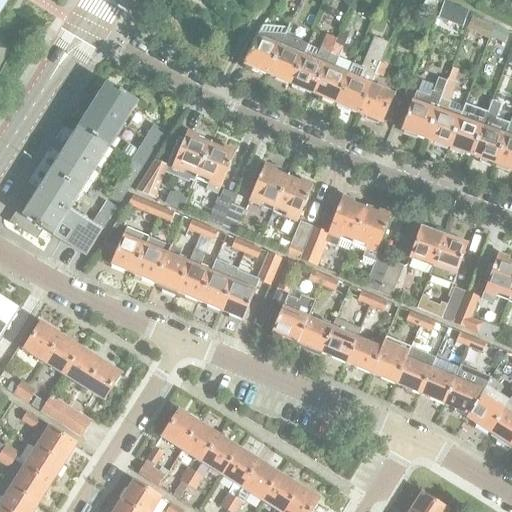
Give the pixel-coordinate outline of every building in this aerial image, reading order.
[(423,0),(419,8),(430,14),(437,0),(423,0)] [(445,5),(440,18),(449,21),(454,8),(445,5)] [(481,23),(477,33),(487,38),(491,28),(481,23)] [(260,25),(243,65),(248,67),(247,70),(256,73),(257,71),(267,75),(283,35),(286,28),(260,25)] [(507,32),(492,26),(488,37),(503,43),(507,32)] [(335,42),(334,43),(341,46),(342,44),(345,37),(338,34),(335,42)] [(283,35),(267,75),(289,84),(306,45),(283,35)] [(306,45),(289,84),(312,94),(333,43),(335,39),(325,35),(319,50),(306,45)] [(351,64),(335,103),(357,113),(369,85),(374,73),(379,62),(387,43),(373,37),(360,68),(351,64)] [(333,43),(312,94),(335,103),(351,64),(336,58),(341,46),(333,43)] [(379,62),(374,73),(382,76),(386,65),(379,62)] [(449,148),(459,119),(458,119),(463,107),(447,101),(454,83),(451,82),(456,68),(452,67),(446,82),(444,82),(424,139),(449,148)] [(429,94),(428,97),(415,92),(401,130),(424,139),(444,82),(437,79),(431,95),(429,94)] [(107,84),(78,128),(109,147),(137,103),(107,84)] [(369,85),(357,113),(380,123),(392,94),(369,85)] [(478,113),(486,116),(481,127),(472,156),(494,164),(504,136),(505,136),(510,122),(495,116),(498,106),(483,100),(478,113)] [(481,127),(459,119),(449,148),(472,156),(481,127)] [(145,136),(156,143),(163,131),(152,124),(145,136)] [(81,192),(109,147),(78,128),(50,172),(81,192)] [(176,141),(167,161),(173,163),(169,172),(193,182),(195,179),(209,144),(197,139),(198,137),(187,132),(182,143),(176,141)] [(137,149),(148,155),(156,143),(145,136),(137,149)] [(511,138),(505,136),(504,136),(494,164),(511,170),(511,138)] [(209,144),(195,179),(207,184),(205,190),(216,194),(219,189),(234,152),(223,147),(222,149),(209,144)] [(130,161),(141,167),(148,155),(137,149),(130,161)] [(123,173),(133,179),(141,167),(130,161),(123,173)] [(135,192),(153,200),(157,190),(167,167),(155,161),(135,192)] [(248,201),(272,212),(288,175),(264,165),(248,201)] [(83,255),(85,256),(108,220),(97,213),(90,224),(69,211),(81,192),(50,172),(17,225),(35,237),(40,229),(52,236),(53,235),(84,255),(83,255)] [(115,185),(126,191),(133,179),(123,173),(115,185)] [(312,185),(288,175),(272,212),(296,222),(312,185)] [(126,191),(115,185),(108,197),(118,203),(126,191)] [(219,227),(230,204),(234,195),(221,190),(218,199),(216,198),(206,222),(219,227)] [(137,209),(156,217),(160,207),(132,195),(126,204),(137,209)] [(339,239),(351,243),(365,206),(341,197),(327,234),(312,228),(298,260),(317,267),(326,244),(336,248),(339,239)] [(104,202),(97,213),(108,220),(115,209),(104,202)] [(242,209),(230,204),(219,227),(233,233),(242,209)] [(390,215),(365,206),(351,243),(365,249),(362,257),(374,262),(363,288),(377,293),(390,261),(377,256),(376,253),(390,215)] [(173,212),(160,207),(156,217),(168,222),(173,212)] [(200,235),(204,226),(191,220),(187,229),(200,235)] [(285,254),(298,260),(312,228),(298,222),(285,254)] [(114,225),(101,246),(116,252),(110,266),(132,275),(147,238),(114,225)] [(204,226),(200,235),(213,240),(217,231),(204,226)] [(420,226),(408,259),(409,259),(410,258),(432,266),(442,236),(421,228),(421,227),(420,226)] [(432,266),(428,276),(452,284),(455,276),(467,243),(466,243),(465,245),(442,236),(432,266)] [(147,238),(132,275),(154,285),(166,255),(169,248),(147,238)] [(243,253),(247,244),(234,238),(230,248),(243,253)] [(247,244),(243,253),(256,259),(260,249),(247,244)] [(166,255),(154,285),(161,288),(160,291),(175,297),(176,294),(188,264),(187,264),(176,259),(179,251),(170,247),(169,248),(166,255)] [(188,264),(176,294),(197,303),(210,273),(209,273),(199,269),(205,254),(193,249),(187,264),(188,264)] [(280,258),(267,252),(256,280),(269,285),(280,258)] [(511,259),(497,254),(483,291),(480,300),(492,304),(495,296),(508,301),(511,289),(511,259)] [(403,266),(390,261),(377,293),(390,298),(403,266)] [(210,273),(197,303),(219,312),(236,272),(236,271),(214,262),(209,273),(210,273)] [(288,262),(277,289),(289,294),(300,267),(288,262)] [(321,286),(325,275),(312,270),(308,280),(321,286)] [(236,272),(219,312),(241,321),(258,281),(257,281),(236,272)] [(325,275),(321,286),(334,291),(338,281),(325,275)] [(454,288),(440,320),(453,325),(466,293),(454,288)] [(370,306),(374,296),(361,291),(357,301),(370,306)] [(478,298),(466,293),(453,325),(466,331),(467,330),(478,335),(483,323),(471,320),(478,298)] [(374,296),(370,306),(383,312),(387,301),(374,296)] [(287,297),(271,334),(297,344),(307,319),(314,302),(301,297),(299,302),(287,297)] [(0,298),(0,338),(18,310),(0,298)] [(418,326),(422,316),(409,311),(405,321),(418,326)] [(422,316),(418,326),(431,332),(435,321),(422,316)] [(307,319),(297,344),(307,348),(306,351),(320,357),(321,354),(331,329),(307,319)] [(331,329),(321,354),(345,364),(355,339),(359,330),(335,320),(331,329)] [(23,351),(42,363),(60,335),(40,322),(23,351)] [(456,341),(469,347),(473,337),(460,332),(456,341)] [(63,376),(80,348),(60,335),(42,363),(63,376)] [(380,349),(369,374),(394,385),(410,348),(385,337),(380,349)] [(473,337),(469,347),(482,352),(486,343),(473,337)] [(355,339),(345,364),(369,374),(380,349),(355,339)] [(63,376),(83,388),(100,361),(80,348),(63,376)] [(410,348),(394,385),(418,395),(429,370),(434,358),(410,348)] [(121,374),(100,361),(83,388),(103,401),(121,374)] [(454,380),(443,405),(467,415),(486,386),(490,380),(460,367),(454,380)] [(429,370),(418,395),(443,405),(454,380),(429,370)] [(0,381),(15,391),(13,393),(21,398),(28,386),(21,381),(18,386),(2,376),(0,378),(0,381)] [(28,386),(21,398),(28,403),(36,391),(28,386)] [(467,415),(465,419),(487,433),(508,401),(486,386),(467,415)] [(511,395),(508,401),(487,433),(497,439),(496,442),(508,450),(510,448),(511,444),(511,395)] [(61,424),(80,436),(89,421),(70,409),(49,396),(44,403),(39,410),(61,424)] [(31,405),(39,410),(44,403),(35,397),(31,405)] [(161,437),(181,450),(198,423),(178,410),(161,437)] [(33,428),(38,419),(26,411),(20,420),(33,428)] [(201,463),(218,436),(198,423),(181,450),(201,463)] [(63,462),(76,442),(49,425),(36,445),(63,462)] [(238,448),(218,436),(201,463),(221,475),(238,448)] [(0,452),(13,460),(18,452),(5,444),(0,451),(0,452)] [(36,445),(24,466),(50,482),(63,462),(36,445)] [(164,453),(154,447),(146,460),(155,466),(164,453)] [(220,506),(227,511),(258,461),(238,448),(221,475),(241,488),(234,499),(227,494),(220,506)] [(0,462),(8,468),(13,460),(0,452),(0,462)] [(278,474),(258,461),(227,511),(228,511),(237,511),(250,493),(261,501),(278,474)] [(144,463),(137,475),(158,487),(165,475),(144,463)] [(38,503),(50,482),(24,466),(11,486),(38,503)] [(187,486),(195,473),(186,467),(178,480),(187,486)] [(195,473),(187,486),(196,491),(204,478),(195,473)] [(282,511),(298,487),(278,474),(261,501),(279,511),(282,511)] [(134,480),(121,500),(140,511),(151,511),(161,497),(134,480)] [(0,506),(8,511),(31,511),(38,503),(11,486),(3,498),(0,496),(0,506)] [(310,511),(319,499),(298,487),(282,511),(310,511)] [(448,510),(421,493),(409,511),(447,511),(448,511),(448,510)] [(140,511),(121,500),(113,511),(140,511)] [(182,511),(183,511),(170,503),(163,511),(182,511)]
